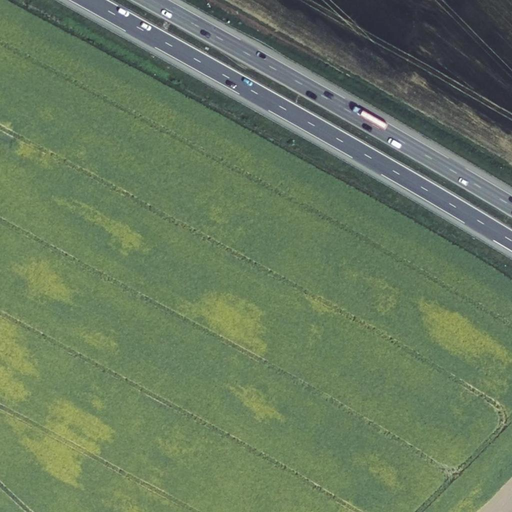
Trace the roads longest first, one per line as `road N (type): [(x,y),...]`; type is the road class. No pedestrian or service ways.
road 1 (motorway): [(87,0),(511,241)]
road 2 (motorway): [(511,207),(149,0)]
